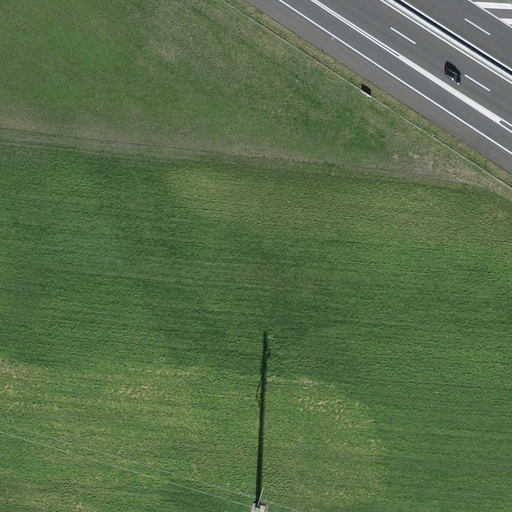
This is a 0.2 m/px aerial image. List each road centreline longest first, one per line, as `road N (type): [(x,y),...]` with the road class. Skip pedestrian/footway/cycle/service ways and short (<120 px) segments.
road 1 (motorway): [(318,0),(511,134)]
road 2 (motorway): [(348,0),(511,104)]
